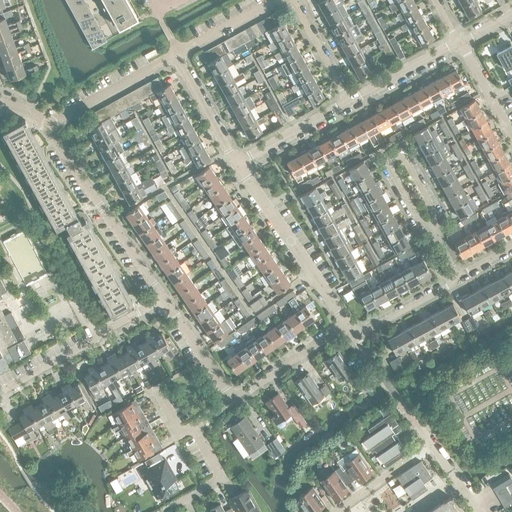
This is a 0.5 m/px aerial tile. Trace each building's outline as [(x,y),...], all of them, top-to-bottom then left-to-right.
[(64,0),(70,8),(84,1),(83,0),(64,0)] [(103,0),(119,28),(139,16),(130,0),(103,0)] [(321,0),(317,2),(324,13),(336,6),(334,1),(334,0),(321,0)] [(399,7),(402,11),(415,3),(412,0),(395,0),(396,0),(396,1),(388,5),(392,11),(399,7)] [(480,9),(475,0),(471,0),(462,6),(468,16),(480,9)] [(91,14),(84,1),(70,8),(77,22),(91,14)] [(407,21),(421,14),(415,3),(402,11),(407,21)] [(329,23),(342,16),(336,6),(324,13),(329,23)] [(0,32),(21,24),(20,20),(8,24),(5,17),(4,17),(2,13),(0,13),(0,32)] [(77,22),(84,35),(98,27),(91,14),(77,22)] [(370,14),(365,17),(368,23),(373,20),(370,14)] [(410,27),(413,32),(427,25),(421,14),(407,21),(407,22),(400,26),(403,31),(410,27)] [(270,15),(265,18),(271,28),(276,25),(270,15)] [(329,23),(335,34),(348,27),(342,16),(329,23)] [(265,18),(260,21),(265,31),(271,28),(265,18)] [(385,20),(379,23),(383,29),(388,26),(385,20)] [(260,21),(255,23),(261,34),(265,31),(260,21)] [(282,22),(264,32),(270,43),(288,33),(282,22)] [(249,27),(255,37),(261,34),(255,23),(249,27)] [(335,34),(341,45),(354,37),(352,33),(359,29),(356,23),(348,27),(335,34)] [(0,45),(14,40),(11,33),(23,28),(21,24),(0,32),(0,45)] [(433,35),(427,25),(413,32),(421,46),(434,38),(433,35)] [(107,40),(106,39),(105,40),(98,27),(84,35),(91,48),(107,40)] [(249,27),(244,29),(250,40),(252,39),(255,37),(249,27)] [(244,43),(245,43),(250,40),(244,29),(239,32),(244,43)] [(239,32),(234,35),(239,46),(244,43),(239,32)] [(279,46),(281,50),(294,43),(288,33),(270,43),(268,44),(271,50),(279,46)] [(360,34),(354,37),(341,45),(347,55),(360,48),(357,43),(363,39),(360,34)] [(228,38),(234,48),(238,46),(239,46),(234,35),(228,38)] [(382,36),(377,38),(380,44),(385,41),(382,36)] [(228,38),(223,41),(229,51),(231,50),(234,48),(228,38)] [(245,43),(247,48),(255,44),(252,39),(250,40),(245,43)] [(0,45),(0,51),(2,57),(30,47),(28,42),(16,47),(14,40),(0,45)] [(218,44),(224,54),(229,51),(223,41),(218,44)] [(396,41),(391,44),(399,59),(404,56),(396,41)] [(245,43),(244,43),(239,46),(238,46),(241,51),(247,48),(245,43)] [(277,60),(284,56),(287,60),(300,53),(294,43),(281,50),(274,54),(277,60)] [(218,44),(213,47),(218,57),(220,56),(224,54),(218,44)] [(511,47),(510,44),(496,52),(504,68),(505,69),(511,66),(511,65),(511,47)] [(241,51),(238,46),(234,48),(231,50),(234,55),(241,51)] [(347,55),(353,65),(366,58),(370,56),(364,46),(360,48),(347,55)] [(2,57),(7,68),(22,62),(20,56),(32,51),(30,47),(2,57)] [(207,50),(213,60),(218,57),(213,47),(207,50)] [(386,55),(391,52),(388,47),(383,49),(386,55)] [(154,48),(144,54),(146,59),(154,54),(157,53),(155,48),(154,48)] [(287,60),(293,71),(305,64),(300,53),(287,60)] [(247,62),(252,59),(249,54),(244,57),(247,62)] [(256,58),(258,63),(264,60),(261,55),(256,58)] [(370,56),(366,58),(353,65),(359,76),(372,69),(368,64),(375,60),(372,55),(370,56)] [(226,67),(220,56),(207,63),(213,74),(226,67)] [(264,60),(258,63),(261,68),(267,65),(264,60)] [(25,69),(22,62),(7,68),(11,80),(39,69),(37,65),(25,69)] [(299,82),(311,75),(305,64),(293,71),(299,82)] [(213,74),(219,84),(232,77),(226,67),(213,74)] [(455,69),(445,75),(452,89),(463,83),(455,69)] [(219,84),(225,95),(238,88),(235,82),(244,77),(241,72),(232,77),(219,84)] [(261,75),(256,78),(259,83),(264,80),(261,75)] [(302,87),(304,92),(317,85),(311,75),(299,82),(291,86),(294,91),(302,87)] [(446,92),(452,89),(445,75),(434,81),(442,95),(444,97),(447,95),(446,92)] [(157,77),(152,80),(158,91),(163,88),(157,77)] [(152,94),(158,91),(152,80),(146,83),(152,94)] [(275,81),(270,84),(273,89),(278,86),(275,81)] [(434,81),(424,86),(432,100),(442,95),(434,81)] [(146,83),(141,85),(147,96),(152,94),(146,83)] [(159,96),(162,102),(175,95),(170,84),(149,96),(151,101),(159,96)] [(141,85),(136,88),(142,99),(147,96),(141,85)] [(304,92),(287,102),(282,105),(288,116),(295,112),(292,107),(308,98),(310,103),(323,96),(317,85),(304,92)] [(225,95),(231,105),(244,98),(242,94),(245,92),(241,86),(238,88),(225,95)] [(421,106),(432,100),(424,86),(413,92),(421,106)] [(139,101),(142,99),(136,88),(131,91),(137,102),(139,101)] [(131,91),(125,94),(131,105),(132,105),(137,102),(131,91)] [(413,92),(403,98),(411,112),(421,106),(413,92)] [(468,92),(467,92),(457,98),(457,99),(458,98),(460,103),(471,97),(468,92)] [(126,108),(131,105),(125,94),(120,97),(126,108)] [(181,105),(175,95),(162,102),(168,112),(181,105)] [(272,96),(267,99),(265,100),(271,110),(273,109),(278,106),(272,96)] [(120,97),(115,100),(121,111),(125,109),(126,108),(120,97)] [(236,115),(236,116),(249,109),(244,98),(231,105),(233,110),(232,111),(235,116),(236,115)] [(413,116),(411,112),(403,98),(393,103),(400,117),(403,122),(413,116)] [(450,102),(453,107),(460,103),(458,98),(457,99),(450,102)] [(464,118),(479,110),(473,99),(459,107),(464,118)] [(116,114),(121,111),(115,100),(110,103),(116,114)] [(132,105),(135,110),(141,106),(139,101),(137,102),(132,105)] [(110,103),(104,106),(110,117),(116,114),(110,103)] [(393,103),(382,109),(393,130),(397,127),(394,121),(400,117),(393,103)] [(126,108),(125,109),(128,114),(133,111),(135,110),(132,105),(131,105),(126,108)] [(168,112),(174,122),(187,115),(181,105),(168,112)] [(104,120),(110,117),(104,106),(98,109),(104,120)] [(278,106),(273,109),(281,123),(286,120),(278,106)] [(443,106),(436,110),(439,115),(446,111),(443,106)] [(100,123),(104,120),(98,109),(94,112),(100,123)] [(236,116),(242,127),(255,119),(249,109),(236,116)] [(379,129),(389,124),(392,130),(393,130),(382,109),(371,115),(379,129)] [(439,115),(436,110),(429,114),(432,119),(439,115)] [(468,123),(470,128),(485,120),(479,110),(464,118),(465,118),(461,120),(464,126),(468,123)] [(95,125),(100,123),(94,112),(88,115),(95,125)] [(177,129),(180,133),(193,126),(187,115),(174,122),(165,127),(169,133),(177,129)] [(379,129),(371,115),(361,121),(368,135),(374,145),(376,149),(383,145),(380,141),(378,142),(372,133),(379,129)] [(137,130),(142,127),(136,116),(131,119),(137,130)] [(262,116),(255,119),(242,127),(248,137),(261,130),(258,124),(265,121),(262,116)] [(94,139),(107,132),(104,127),(113,122),(110,117),(100,123),(94,126),(92,120),(87,123),(90,128),(88,129),(94,139)] [(142,120),(145,125),(150,122),(147,117),(142,120)] [(447,120),(450,127),(455,124),(451,117),(447,120)] [(422,118),(415,122),(418,126),(425,122),(422,118)] [(75,217),(31,137),(25,125),(27,124),(25,119),(3,132),(56,228),(62,225),(67,233),(66,233),(112,316),(134,304),(131,300),(129,301),(86,223),(88,222),(85,216),(81,214),(78,216),(75,217)] [(476,139),(491,131),(485,120),(470,128),(476,139)] [(350,127),(358,141),(368,135),(361,121),(350,127)] [(150,122),(145,125),(150,135),(156,132),(150,122)] [(418,126),(415,122),(408,126),(411,130),(418,126)] [(439,124),(443,131),(447,129),(443,122),(439,124)] [(455,124),(450,127),(454,134),(459,131),(455,124)] [(413,133),(419,144),(433,136),(437,134),(434,129),(430,131),(427,125),(413,133)] [(186,144),(199,136),(193,126),(180,133),(186,144)] [(348,146),(358,141),(350,127),(340,132),(348,146)] [(94,139),(100,150),(113,142),(110,137),(116,134),(113,128),(107,132),(94,139)] [(401,129),(394,133),(397,138),(404,134),(401,129)] [(447,129),(443,131),(447,138),(451,135),(447,129)] [(476,139),(482,150),(497,141),(491,131),(476,139)] [(340,132),(329,138),(337,152),(348,146),(340,132)] [(397,138),(394,133),(387,137),(390,142),(397,138)] [(186,144),(191,154),(204,147),(199,136),(186,144)] [(439,146),(433,136),(419,144),(424,154),(439,146)] [(147,137),(142,140),(145,146),(150,143),(147,137)] [(331,156),(337,152),(329,138),(318,144),(329,162),(333,160),(331,156)] [(488,160),(503,152),(497,141),(482,150),(488,160)] [(105,160),(119,153),(113,142),(100,150),(105,160)] [(162,143),(157,146),(159,152),(165,149),(162,143)] [(450,145),(454,152),(459,150),(455,143),(450,145)] [(318,144),(308,150),(317,167),(322,164),(320,161),(325,158),(328,163),(329,162),(318,144)] [(376,149),(374,145),(366,149),(369,153),(376,149)] [(424,154),(430,165),(444,157),(439,146),(424,154)] [(197,165),(210,158),(204,147),(191,154),(183,159),(186,165),(195,160),(197,165)] [(305,169),(315,164),(317,167),(308,150),(298,155),(305,169)] [(458,159),(463,157),(459,150),(454,152),(458,159)] [(105,160),(112,171),(127,162),(121,151),(119,153),(105,160)] [(485,162),(491,172),(508,163),(503,152),(488,160),(485,162)] [(154,161),(159,158),(156,153),(151,156),(154,161)] [(359,153),(352,157),(355,161),(362,157),(359,153)] [(287,161),(294,175),(297,181),(302,178),(299,173),(305,169),(298,155),(287,161)] [(355,161),(352,157),(345,160),(348,165),(355,161)] [(430,165),(436,175),(450,167),(444,157),(430,165)] [(154,161),(160,172),(165,169),(159,158),(154,161)] [(165,162),(168,167),(173,164),(171,159),(165,162)] [(470,162),(473,169),(478,166),(474,159),(470,162)] [(348,168),(354,179),(369,171),(363,160),(348,168)] [(112,171),(117,181),(135,171),(130,174),(127,168),(130,166),(127,162),(112,171)] [(497,176),(499,181),(511,174),(511,169),(508,163),(491,172),(488,174),(491,179),(497,176)] [(173,164),(168,167),(171,173),(176,170),(173,164)] [(338,164),(331,168),(333,172),(341,168),(338,164)] [(462,166),(466,173),(470,171),(466,164),(462,166)] [(196,174),(203,184),(216,175),(209,165),(196,174)] [(478,166),(473,169),(477,176),(482,173),(478,166)] [(436,175),(442,186),(456,178),(450,167),(436,175)] [(333,172),(331,168),(324,172),(326,176),(333,172)] [(168,174),(165,169),(160,172),(163,177),(168,174)] [(117,181),(123,191),(141,181),(135,171),(117,181)] [(354,179),(360,190),(375,182),(369,171),(354,179)] [(470,171),(466,173),(470,180),(474,178),(470,171)] [(511,188),(511,174),(499,181),(497,183),(503,194),(511,188)] [(203,184),(209,194),(223,185),(216,175),(203,184)] [(302,190),(319,180),(317,176),(310,180),(310,179),(299,185),(302,190)] [(141,182),(141,181),(123,191),(129,202),(146,193),(143,188),(154,183),(150,177),(141,182)] [(341,187),(345,184),(341,177),(337,180),(341,187)] [(442,186),(447,196),(462,189),(456,178),(442,186)] [(481,183),(485,190),(490,187),(486,180),(481,183)] [(333,191),(338,189),(334,182),(329,184),(333,191)] [(360,190),(366,200),(380,192),(375,182),(360,190)] [(349,191),(345,184),(341,187),(345,194),(349,191)] [(474,187),(478,194),(482,191),(478,184),(474,187)] [(209,194),(216,204),(229,195),(223,185),(209,194)] [(306,205),(312,202),(326,194),(324,190),(318,193),(315,187),(301,194),(306,205)] [(490,187),(485,190),(489,197),(493,194),(490,187)] [(179,201),(184,197),(179,189),(174,193),(179,201)] [(341,195),(338,189),(333,191),(337,198),(341,195)] [(447,196),(453,207),(468,199),(470,198),(467,193),(465,194),(462,189),(447,196)] [(164,191),(156,196),(159,201),(167,196),(164,191)] [(482,191),(478,194),(481,201),(486,199),(482,191)] [(386,203),(380,192),(366,200),(372,211),(386,203)] [(312,216),(331,205),(329,201),(324,204),(321,198),(326,195),(326,194),(312,202),(306,205),(312,216)] [(511,209),(511,210),(507,213),(511,222),(511,198),(509,194),(503,197),(505,202),(507,201),(511,209)] [(216,204),(223,214),(236,205),(229,195),(216,204)] [(190,206),(184,197),(179,201),(185,209),(190,206)] [(352,208),(357,205),(353,198),(348,201),(352,208)] [(471,205),(468,199),(453,207),(459,218),(476,209),(473,204),(471,205)] [(171,211),(176,208),(170,200),(166,203),(171,211)] [(496,201),(489,205),(491,210),(498,206),(496,201)] [(332,218),(332,219),(345,212),(349,209),(345,203),(344,203),(343,202),(341,204),(342,205),(341,205),(342,207),(329,214),(327,209),(332,206),(331,205),(312,216),(318,226),(332,218)] [(372,211),(377,221),(392,213),(386,203),(372,211)] [(126,214),(133,224),(147,215),(140,205),(126,214)] [(223,214),(230,224),(243,215),(236,205),(223,214)] [(361,213),(357,205),(352,208),(356,215),(361,213)] [(491,210),(489,205),(482,209),(484,214),(491,210)] [(182,216),(176,208),(171,211),(177,219),(182,216)] [(193,220),(198,217),(192,209),(187,212),(193,220)] [(318,226),(324,237),(341,227),(355,220),(349,209),(345,212),(348,217),(335,224),(332,219),(332,218),(318,226)] [(504,233),(511,229),(511,222),(507,213),(505,211),(501,214),(502,216),(496,219),(504,233)] [(398,224),(392,213),(377,221),(383,232),(398,224)] [(475,213),(468,217),(470,221),(477,217),(475,213)] [(133,224),(140,234),(153,224),(155,223),(152,217),(150,219),(147,215),(133,224)] [(230,224),(237,234),(250,224),(243,215),(230,224)] [(203,225),(198,217),(193,220),(199,229),(203,225)] [(470,221),(468,217),(461,221),(463,225),(470,221)] [(185,231),(189,227),(184,219),(179,222),(181,225),(176,228),(180,234),(185,231)] [(364,229),(368,226),(364,219),(360,222),(364,229)] [(496,219),(485,225),(493,239),(504,233),(496,219)] [(447,228),(450,234),(460,228),(457,222),(447,228)] [(140,234),(146,244),(160,234),(162,233),(158,227),(156,229),(153,224),(140,234)] [(250,224),(237,234),(233,236),(237,241),(240,239),(244,243),(257,234),(250,224)] [(356,233),(361,231),(357,224),(353,226),(356,233)] [(383,232),(389,242),(403,234),(398,224),(383,232)] [(483,245),(493,239),(485,225),(475,231),(483,245)] [(372,233),(368,226),(364,229),(368,236),(372,233)] [(195,236),(189,227),(185,231),(191,239),(195,236)] [(329,247),(344,240),(347,238),(341,227),(324,237),(329,247)] [(206,240),(211,236),(206,228),(201,232),(206,240)] [(361,231),(356,233),(354,234),(357,239),(359,238),(360,240),(364,238),(361,231)] [(475,231),(464,237),(472,251),(483,245),(475,231)] [(146,244),(153,253),(167,244),(160,234),(146,244)] [(244,243),(250,253),(264,244),(257,234),(244,243)] [(409,245),(403,234),(389,242),(395,253),(409,245)] [(217,245),(211,236),(206,240),(212,248),(217,245)] [(462,257),(472,251),(464,237),(454,242),(462,257)] [(193,241),(199,250),(203,247),(197,238),(193,241)] [(329,247),(335,258),(349,251),(355,248),(352,242),(347,245),(344,240),(329,247)] [(372,243),(376,250),(380,247),(376,240),(372,243)] [(367,241),(367,242),(362,244),(367,255),(373,252),(367,241)] [(153,253),(160,263),(174,254),(176,252),(172,246),(170,248),(167,244),(153,253)] [(257,263),(270,254),(264,244),(250,253),(257,263)] [(404,251),(406,256),(418,250),(415,245),(404,251)] [(209,255),(203,247),(199,250),(204,258),(209,255)] [(384,254),(380,247),(376,250),(379,257),(384,254)] [(220,260),(225,256),(219,248),(214,252),(220,260)] [(335,258),(341,269),(355,261),(358,260),(356,257),(354,258),(349,251),(335,258)] [(406,256),(404,251),(397,255),(400,259),(406,256)] [(378,262),(373,252),(367,255),(373,265),(378,262)] [(160,263),(167,273),(180,263),(174,254),(160,263)] [(257,263),(264,273),(277,264),(270,254),(257,263)] [(231,265),(225,256),(220,260),(226,268),(231,265)] [(212,270),(216,266),(211,258),(206,261),(212,270)] [(423,260),(412,266),(419,279),(430,273),(423,260)] [(347,279),(361,272),(355,261),(341,269),(347,279)] [(173,283),(187,273),(180,263),(167,273),(173,283)] [(383,263),(376,267),(378,272),(386,268),(383,263)] [(264,273),(271,283),(284,274),(277,264),(264,273)] [(222,275),(216,266),(212,270),(218,278),(222,275)] [(401,272),(409,285),(419,279),(412,266),(401,272)] [(234,279),(238,276),(233,268),(228,271),(234,279)] [(369,271),(363,274),(365,279),(371,275),(369,271)] [(401,272),(391,277),(398,291),(409,285),(401,272)] [(173,283),(180,293),(194,283),(187,273),(173,283)] [(290,282),(284,274),(271,283),(277,292),(290,282)] [(367,308),(378,302),(371,289),(370,289),(365,279),(363,274),(349,282),(350,285),(348,286),(354,297),(357,296),(359,300),(361,299),(367,308)] [(493,280),(502,296),(511,290),(511,288),(504,274),(493,280)] [(244,284),(238,276),(234,279),(239,287),(244,284)] [(380,283),(388,297),(398,291),(391,277),(380,283)] [(0,373),(9,369),(7,363),(14,359),(14,361),(30,352),(23,339),(25,339),(11,312),(4,315),(2,311),(0,307),(0,299),(3,298),(0,294),(6,291),(0,278),(0,373)] [(226,290),(230,286),(225,278),(220,281),(226,290)] [(483,286),(491,301),(502,296),(493,280),(483,286)] [(375,286),(371,289),(378,302),(388,297),(380,283),(379,281),(375,283),(376,285),(375,285),(375,286)] [(200,293),(205,290),(203,291),(199,285),(197,287),(194,283),(180,293),(187,302),(200,293)] [(236,294),(230,286),(226,290),(231,298),(236,294)] [(472,292),(480,307),(491,301),(483,286),(472,292)] [(246,287),(242,291),(247,299),(255,294),(252,295),(246,287)] [(187,302),(194,312),(207,302),(204,297),(208,295),(205,290),(200,293),(187,302)] [(285,295),(288,300),(296,294),(293,290),(285,295)] [(469,313),(480,307),(472,292),(461,298),(469,313)] [(256,296),(255,294),(247,299),(250,304),(263,295),(261,293),(256,296)] [(263,295),(250,304),(255,310),(263,305),(264,305),(264,304),(267,302),(263,295)] [(288,300),(285,295),(277,301),(280,306),(288,300)] [(239,309),(244,306),(238,298),(233,301),(239,309)] [(194,312),(200,322),(214,312),(207,302),(194,312)] [(265,309),(269,314),(277,308),(273,303),(265,309)] [(460,318),(452,303),(441,309),(449,324),(460,318)] [(295,311),(305,324),(315,317),(305,304),(295,311)] [(250,314),(244,306),(239,309),(245,317),(250,314)] [(265,309),(257,315),(261,320),(269,314),(265,309)] [(449,324),(441,309),(430,314),(439,330),(449,324)] [(285,318),(295,331),(305,324),(295,311),(285,318)] [(200,322),(207,332),(221,322),(214,312),(200,322)] [(420,320),(428,336),(439,330),(430,314),(420,320)] [(472,316),(471,316),(461,322),(466,331),(477,325),(472,316)] [(246,323),(249,328),(257,322),(254,317),(246,323)] [(276,325),(285,338),(295,331),(285,318),(276,325)] [(409,326),(418,341),(428,336),(420,320),(409,326)] [(228,332),(221,322),(207,332),(214,341),(228,332)] [(249,328),(246,323),(237,329),(241,333),(249,328)] [(266,332),(275,345),(285,338),(276,325),(266,332)] [(398,332),(406,348),(418,341),(409,326),(398,332)] [(150,333),(160,353),(166,350),(170,357),(174,355),(174,353),(178,351),(168,336),(166,338),(162,332),(156,335),(154,331),(150,333)] [(226,336),(229,341),(238,336),(234,331),(226,336)] [(256,339),(265,352),(275,345),(266,332),(256,339)] [(387,338),(395,354),(406,348),(398,332),(387,338)] [(148,339),(142,343),(155,366),(159,364),(155,356),(160,353),(150,333),(146,336),(148,339)] [(229,341),(226,336),(218,342),(221,347),(229,341)] [(246,346),(256,359),(265,352),(256,339),(246,346)] [(150,368),(155,366),(142,343),(137,345),(135,342),(131,344),(141,364),(147,361),(150,368)] [(129,350),(123,353),(136,376),(140,374),(136,367),(141,364),(131,344),(127,346),(129,350)] [(237,352),(246,366),(256,359),(246,346),(237,352)] [(340,380),(343,378),(346,383),(355,376),(352,372),(352,371),(338,351),(326,359),(340,380)] [(131,379),(136,376),(123,353),(118,356),(116,352),(111,355),(122,375),(128,372),(131,379)] [(246,366),(237,352),(226,360),(236,373),(246,366)] [(109,361),(104,364),(116,387),(120,385),(116,378),(122,375),(111,355),(107,357),(109,361)] [(389,361),(395,371),(405,366),(399,355),(389,361)] [(97,363),(92,365),(103,385),(109,382),(113,389),(116,387),(104,364),(99,367),(97,363)] [(97,388),(103,385),(92,365),(88,368),(90,371),(84,375),(97,398),(101,396),(97,388)] [(325,384),(319,388),(308,372),(295,381),(311,404),(330,391),(325,384)] [(358,377),(365,388),(371,384),(363,373),(358,377)] [(66,385),(77,405),(83,402),(87,409),(91,406),(79,383),(72,386),(70,383),(66,385)] [(64,391),(58,394),(71,417),(76,415),(72,408),(77,405),(66,385),(62,387),(64,391)] [(51,393),(47,395),(58,415),(64,412),(68,419),(71,417),(58,394),(53,397),(51,393)] [(300,426),(305,423),(293,404),(288,408),(278,393),(266,402),(274,414),(274,415),(271,417),(276,424),(276,423),(278,426),(281,427),(284,425),(285,421),(283,418),(291,413),(296,421),(296,420),(300,426)] [(39,404),(52,428),(56,425),(52,418),(58,415),(47,395),(42,398),(45,402),(39,404)] [(123,408),(112,413),(118,424),(143,411),(139,404),(135,407),(132,402),(123,408)] [(32,404),(28,406),(39,426),(45,423),(48,430),(50,429),(52,428),(39,404),(34,408),(32,404)] [(121,404),(110,410),(112,413),(123,408),(121,404)] [(33,429),(39,426),(28,406),(23,408),(25,412),(19,415),(22,420),(8,428),(14,439),(22,435),(26,442),(37,436),(33,429)] [(118,424),(113,427),(116,431),(121,429),(122,431),(124,435),(133,431),(134,433),(141,429),(140,427),(141,426),(138,421),(146,417),(143,411),(118,424)] [(390,413),(367,429),(371,434),(363,440),(372,452),(375,450),(386,467),(407,452),(394,433),(401,429),(390,413)] [(230,426),(237,437),(232,440),(243,456),(263,443),(245,416),(230,426)] [(133,431),(124,435),(132,449),(156,435),(153,429),(144,434),(141,429),(134,433),(133,431)] [(132,449),(127,451),(129,456),(134,453),(138,460),(149,454),(153,451),(151,447),(160,442),(156,435),(132,449)] [(277,438),(266,446),(274,458),(286,450),(277,438)] [(347,467),(342,470),(350,482),(358,477),(361,481),(372,473),(358,453),(355,449),(347,454),(350,459),(344,463),(347,467)] [(177,479),(177,478),(166,458),(152,466),(151,464),(139,471),(144,480),(148,478),(153,487),(151,488),(157,498),(169,492),(170,495),(180,489),(175,481),(177,479)] [(412,500),(427,489),(423,483),(431,477),(419,461),(394,478),(395,479),(397,477),(412,500)] [(345,486),(350,482),(342,470),(339,466),(325,476),(326,478),(321,482),(333,500),(348,490),(345,486)] [(511,482),(511,478),(509,474),(503,478),(508,485),(511,482)] [(505,484),(495,491),(498,496),(509,490),(505,484)] [(323,495),(320,497),(312,487),(299,496),(300,498),(298,500),(304,509),(299,511),(315,511),(325,505),(324,503),(327,501),(323,495)] [(245,511),(260,511),(248,491),(246,490),(241,493),(242,494),(233,499),(232,497),(230,498),(238,511),(244,509),(245,511)] [(501,501),(511,496),(509,490),(498,496),(501,501)] [(501,501),(504,506),(505,507),(511,502),(511,495),(511,496),(501,501)] [(459,511),(452,501),(452,500),(453,500),(453,499),(452,498),(452,497),(451,497),(450,497),(449,497),(448,497),(443,501),(442,501),(425,511),(459,511)] [(233,511),(232,509),(225,511),(224,511),(220,503),(210,509),(211,511),(233,511)]
